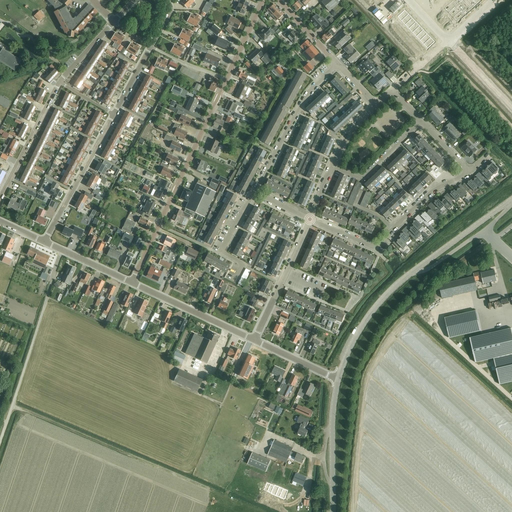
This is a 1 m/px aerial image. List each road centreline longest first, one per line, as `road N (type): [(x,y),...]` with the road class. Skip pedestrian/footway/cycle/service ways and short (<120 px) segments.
road 1 (residential): [(132,282),(263,0)]
road 2 (tertiary): [(338,378),(355,336),(387,293),(511,199)]
road 3 (residential): [(44,241),(150,46)]
road 4 (residential): [(0,199),(59,81),(113,22)]
road 5 (track): [(0,442),(61,249)]
road 6 (residential): [(468,173),(436,188),(373,247),(309,219)]
road 7 (residential): [(337,65),(302,100),(254,191)]
road 8 (residential): [(253,340),(132,282)]
road 9 (tertiary): [(332,511),(338,378)]
